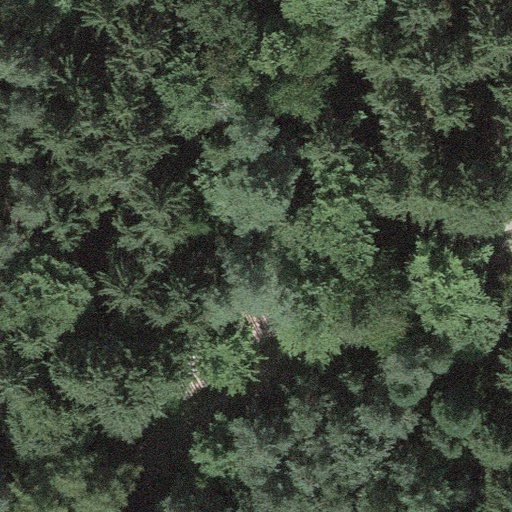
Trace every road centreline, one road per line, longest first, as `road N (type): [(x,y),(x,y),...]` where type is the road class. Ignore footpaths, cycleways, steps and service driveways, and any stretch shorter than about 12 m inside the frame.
road 1 (track): [(170,0),(174,104),(222,169),(293,223),(366,236),(511,212)]
road 2 (track): [(511,258),(311,349),(136,476),(106,511)]
